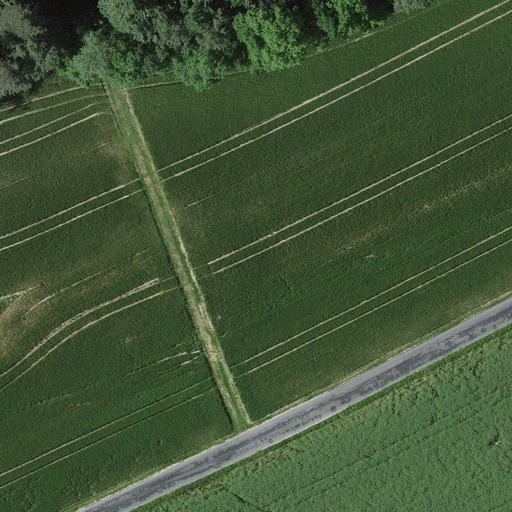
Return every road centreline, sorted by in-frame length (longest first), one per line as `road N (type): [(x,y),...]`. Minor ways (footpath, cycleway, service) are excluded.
road 1 (tertiary): [(511,306),(93,511)]
road 2 (track): [(251,439),(85,17)]
